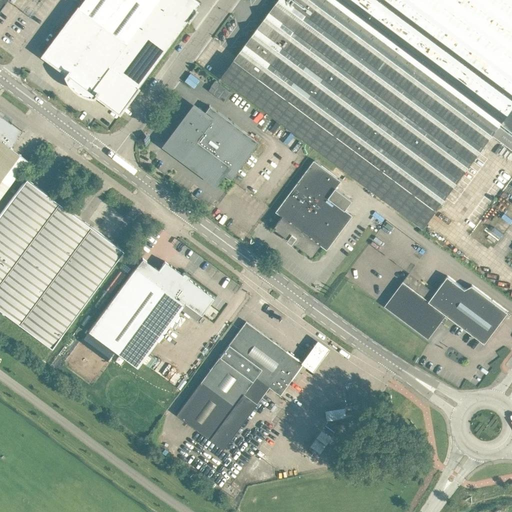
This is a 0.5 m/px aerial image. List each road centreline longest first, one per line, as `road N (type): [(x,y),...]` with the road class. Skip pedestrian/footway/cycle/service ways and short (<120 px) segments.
road 1 (unknown): [(259,290),(159,432),(167,446),(213,474),(262,414)]
road 2 (primary): [(419,381),(166,199)]
road 3 (unclassified): [(112,159),(230,0)]
road 4 (unclassified): [(390,384),(243,277)]
road 5 (unclassified): [(156,213),(51,138)]
